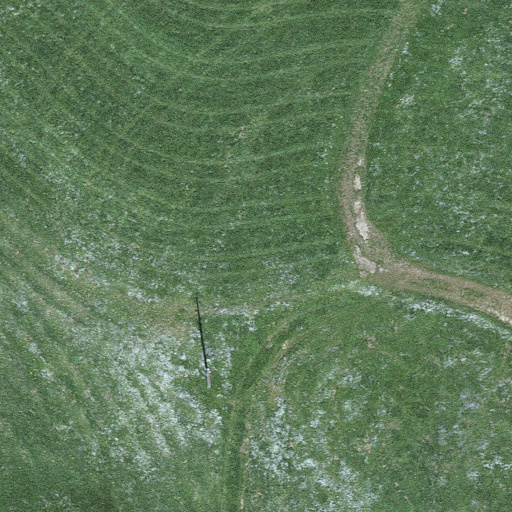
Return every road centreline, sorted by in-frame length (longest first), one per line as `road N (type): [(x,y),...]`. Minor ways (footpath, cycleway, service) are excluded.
road 1 (track): [(237,511),(237,414),(249,363),(284,323),(344,295),(441,283),(511,314)]
road 2 (track): [(441,283),(357,223),(355,178),(366,124),(431,0)]
